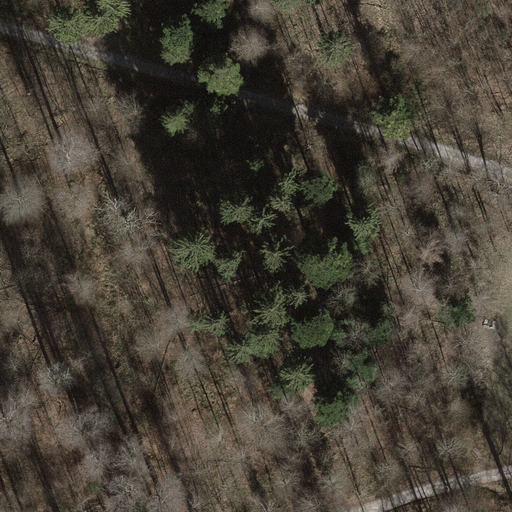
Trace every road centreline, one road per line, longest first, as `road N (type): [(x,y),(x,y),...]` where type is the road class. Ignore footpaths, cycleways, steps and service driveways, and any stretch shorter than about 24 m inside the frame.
road 1 (track): [(511,176),(0,25)]
road 2 (track): [(364,511),(445,485),(511,474)]
